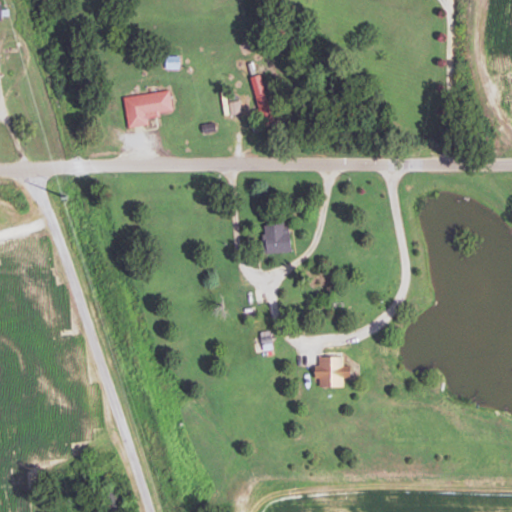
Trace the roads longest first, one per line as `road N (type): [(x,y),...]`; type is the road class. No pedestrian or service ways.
road 1 (residential): [(0,165),(511,163)]
road 2 (residential): [(149,511),(25,165)]
